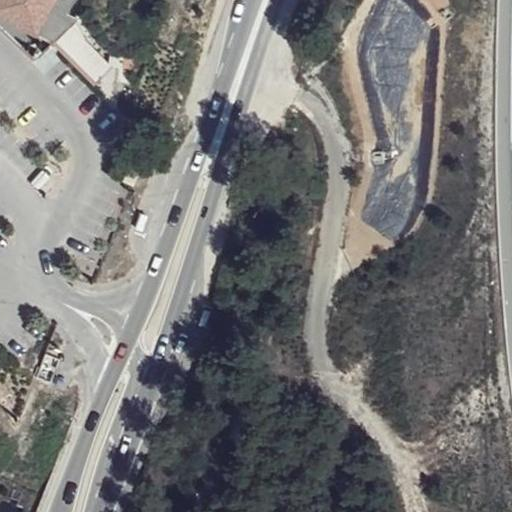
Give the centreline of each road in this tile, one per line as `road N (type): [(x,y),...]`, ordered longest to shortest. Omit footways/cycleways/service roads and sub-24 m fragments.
road 1 (secondary): [(259,0),(65,511)]
road 2 (secondary): [(111,511),(294,0)]
